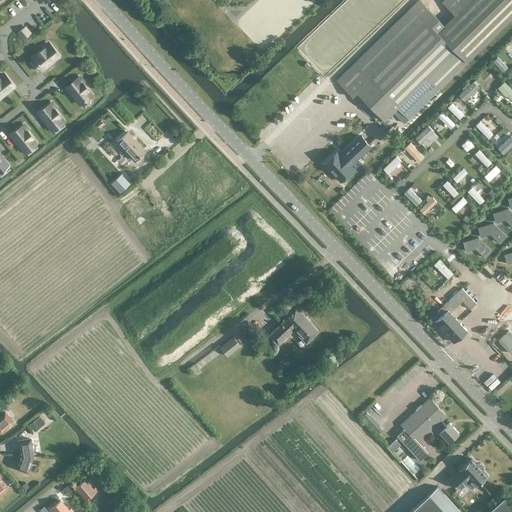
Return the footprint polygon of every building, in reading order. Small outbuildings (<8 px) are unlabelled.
[(511,0),(442,0),(441,2),(453,14),(443,24),(419,0),(417,0),(336,80),(352,97),(357,93),(384,121),(397,108),(408,119),(466,62),(511,17),(511,0)] [(26,26),(19,32),(23,38),(31,33),(26,26)] [(50,44),(33,57),(42,69),(59,56),(50,44)] [(508,68),(498,56),(492,60),(503,72),(508,68)] [(4,75),(0,78),(0,97),(14,86),(4,75)] [(78,78),(66,87),(79,104),(91,95),(78,78)] [(479,86),(473,80),(459,94),(464,100),(479,86)] [(511,89),(504,81),(498,87),(511,101),(511,89)] [(464,114),(452,102),(447,107),(459,119),(464,114)] [(50,104),(38,113),(52,130),(63,120),(50,104)] [(455,124),(441,111),(437,116),(451,129),(455,124)] [(493,134),(481,121),(476,125),(488,138),(493,134)] [(434,131),(428,125),(415,138),(420,144),(434,131)] [(23,126),(11,135),(24,152),(36,142),(23,126)] [(128,132),(117,142),(134,161),(145,150),(128,132)] [(337,150),(323,164),(341,182),(354,169),(351,166),(372,146),(361,135),(340,154),(337,150)] [(511,145),(511,136),(511,135),(497,148),(503,154),(511,145)] [(423,157),(410,142),(404,147),(418,162),(423,157)] [(491,162),(479,149),(474,153),(487,166),(491,162)] [(0,153),(0,171),(9,164),(0,153)] [(401,161),(396,156),(393,158),(383,168),(388,173),(401,161)] [(500,170),(495,165),(484,176),(488,181),(500,170)] [(457,182),(468,172),(463,168),(452,177),(457,182)] [(111,183),(119,192),(130,183),(121,174),(111,183)] [(458,192),(447,180),(442,184),(453,197),(458,192)] [(484,200),(472,187),(467,191),(479,204),(484,200)] [(422,200),(409,188),(404,193),(417,205),(422,200)] [(143,192),(124,206),(157,249),(175,236),(143,192)] [(436,202),(432,197),(419,209),(424,214),(436,202)] [(467,201),(462,197),(451,208),(456,212),(467,201)] [(495,225),(505,222),(511,230),(511,218),(510,216),(511,216),(510,215),(509,216),(508,213),(492,216),(494,225),(495,225)] [(479,239),(489,236),(497,246),(504,240),(503,240),(494,230),(495,230),(494,230),(493,230),(492,227),(477,230),(479,239)] [(463,253),(474,251),(482,260),(481,260),(482,261),(488,254),(479,244),(478,244),(477,245),(476,241),(461,244),(463,254),(463,253)] [(453,273),(439,258),(434,264),(448,278),(453,273)] [(466,329),(452,314),(450,312),(463,301),(470,309),(476,303),(462,288),(437,311),(442,316),(435,322),(452,342),(466,329)] [(278,344),(293,329),(306,342),(318,331),(295,307),(283,319),(284,320),(269,335),(278,344)] [(498,341),(509,352),(511,349),(511,334),(509,331),(498,341)] [(195,374),(224,351),(227,356),(240,345),(233,337),(220,347),(219,345),(189,367),(195,374)] [(404,427),(396,435),(419,459),(427,452),(418,442),(430,430),(441,420),(440,420),(445,416),(430,399),(401,425),(404,427)] [(5,412),(0,416),(0,431),(12,421),(5,412)] [(34,431),(44,423),(39,416),(29,425),(34,431)] [(446,426),(441,420),(430,430),(432,428),(438,434),(439,432),(448,442),(459,432),(449,422),(446,426)] [(30,439),(19,441),(21,455),(33,456),(30,439)] [(21,455),(16,468),(27,472),(33,456),(21,455)] [(450,480),(458,489),(465,483),(469,488),(472,488),(475,486),(475,487),(487,476),(482,470),(483,467),(480,463),(476,464),(471,458),(459,469),(461,470),(450,480)] [(85,479),(76,487),(86,499),(97,490),(95,488),(93,489),(85,479)] [(460,511),(437,486),(408,511),(460,511)] [(486,511),(511,511),(511,503),(505,495),(486,511)] [(60,500),(51,508),(54,511),(71,511),(72,511),(70,508),(69,510),(60,500)]
